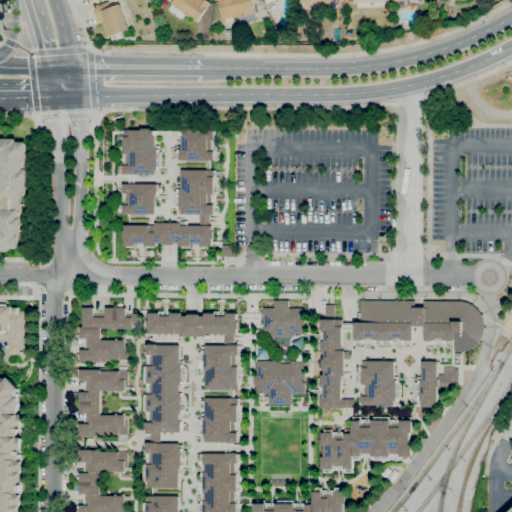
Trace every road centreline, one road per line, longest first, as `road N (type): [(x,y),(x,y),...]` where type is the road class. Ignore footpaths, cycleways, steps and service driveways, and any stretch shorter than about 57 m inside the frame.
road 1 (residential): [(411,274),(57,276)]
road 2 (secondary): [(75,96),(336,93),(411,84)]
road 3 (secondary): [(511,15),(397,61),(203,69)]
road 4 (residential): [(57,276),(53,511)]
road 5 (residential): [(373,511),(466,394),(487,344)]
road 6 (residential): [(67,247),(80,201),(75,96)]
road 7 (residential): [(55,96),(67,247)]
road 8 (secondary): [(203,69),(71,68)]
